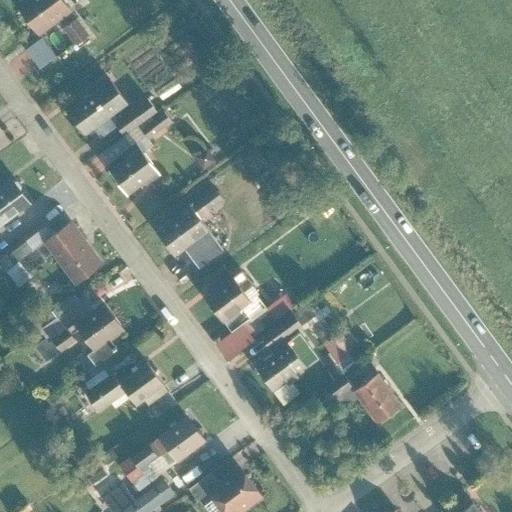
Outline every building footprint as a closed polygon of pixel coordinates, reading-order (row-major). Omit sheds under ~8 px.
[(64,0),(25,0),(16,7),(40,38),(74,13),(64,0)] [(78,20),(65,29),(77,46),(90,36),(78,20)] [(47,37),(32,49),(45,67),(61,55),(47,37)] [(113,81),(70,112),(87,136),(131,105),(113,81)] [(143,146),(112,167),(131,195),(162,174),(143,146)] [(16,181),(0,193),(0,229),(34,205),(16,181)] [(192,206),(158,234),(177,256),(186,248),(210,229),(192,206)] [(74,221),(46,242),(77,284),(106,263),(74,221)] [(210,229),(186,248),(202,268),(226,249),(210,229)] [(234,278),(206,297),(223,323),(252,303),(234,278)] [(125,329),(106,305),(75,328),(93,352),(125,329)] [(294,313),(261,337),(272,352),(305,327),(294,313)] [(290,345),(258,368),(276,392),(308,369),(290,345)] [(167,385),(152,363),(126,382),(119,373),(90,394),(102,411),(129,392),(138,405),(167,385)] [(381,374),(356,392),(380,425),(405,407),(381,374)] [(345,375),(320,395),(329,407),(354,387),(345,375)] [(207,441),(189,417),(163,437),(181,460),(207,441)] [(244,467),(211,492),(226,511),(244,511),(266,495),(244,467)] [(131,511),(153,511),(182,492),(170,475),(138,497),(121,474),(100,489),(116,511),(128,511),(131,511)]
